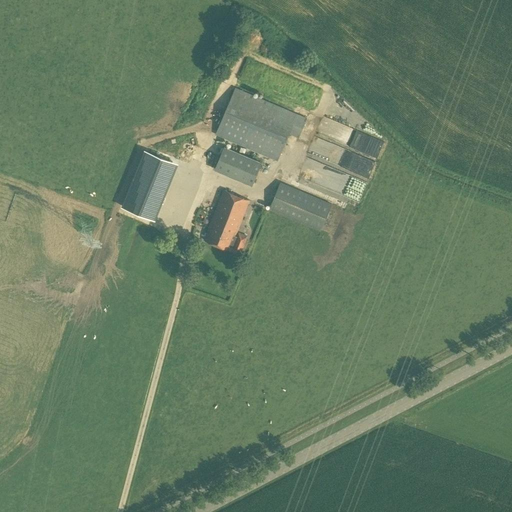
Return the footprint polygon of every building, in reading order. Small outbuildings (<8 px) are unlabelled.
[(298,138),(307,118),(235,87),(215,134),(277,161),(289,134),(298,138)] [(358,201),(381,139),(321,116),(306,156),(311,158),(303,180),(358,201)] [(251,185),(261,162),(224,147),(214,169),(251,185)] [(115,207),(150,220),(172,163),(137,149),(115,207)] [(320,231),(332,203),(280,182),(269,209),(320,231)] [(216,244),(237,195),(224,190),(204,239),(216,244)] [(237,195),(216,244),(240,254),(247,235),(236,231),(249,200),(237,195)]
